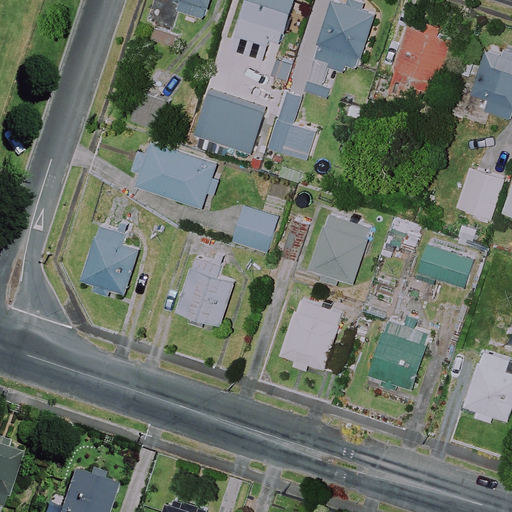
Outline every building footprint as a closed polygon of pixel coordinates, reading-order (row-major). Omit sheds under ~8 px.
[(213,0),(183,0),(181,9),(208,17),(213,0)] [(251,0),(235,48),(265,58),(272,37),(283,41),(297,0),(251,0)] [(338,0),(335,0),(306,90),(328,97),(338,67),(346,70),(349,61),(361,65),(379,13),(338,0)] [(454,35),(411,23),(391,93),(420,101),(424,90),(437,94),(454,35)] [(511,55),(489,48),(473,92),(491,98),(487,109),(511,117),(511,55)] [(270,110),(213,91),(199,135),(255,153),(270,110)] [(318,130),(293,123),(287,144),(312,151),(318,130)] [(221,163),(146,138),(136,169),(143,171),(139,183),(206,206),(212,190),(219,192),(224,177),(217,175),(221,163)] [(454,160),(437,156),(433,170),(451,175),(454,160)] [(506,177),(473,166),(460,206),(493,217),(506,177)] [(281,216),(249,206),(238,240),(271,250),(281,216)] [(338,282),(340,276),(356,281),(374,222),(331,209),(313,269),(323,272),(322,277),(338,282)] [(424,224),(398,215),(384,253),(393,256),(398,244),(415,250),(424,224)] [(311,221),(296,217),(285,254),(300,258),(311,221)] [(96,284),(95,288),(112,294),(114,287),(125,291),(142,248),(126,242),(129,233),(104,224),(83,279),(96,284)] [(485,253),(435,234),(419,276),(436,283),(438,277),(472,289),(485,253)] [(205,327),(208,318),(224,323),(238,280),(220,274),(224,264),(199,255),(180,308),(194,313),(191,322),(205,327)] [(298,356),(296,363),(309,367),(311,361),(340,371),(348,348),(335,343),(346,312),(303,297),(284,352),(298,356)] [(398,389),(401,381),(416,386),(435,332),(394,318),(375,372),(388,377),(385,385),(398,389)] [(511,360),(511,357),(486,349),(467,403),(480,408),(478,414),(493,420),(496,413),(511,418),(511,415),(511,369),(509,369),(511,360)] [(0,511),(22,453),(0,445),(0,511)] [(117,484),(76,470),(62,511),(109,511),(119,484),(117,484)] [(198,511),(171,503),(167,511),(198,511)]
